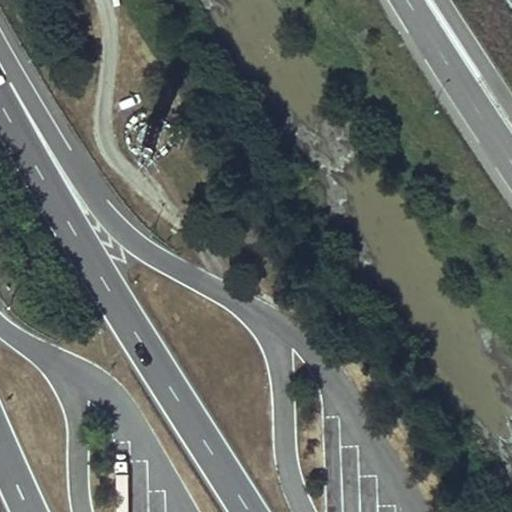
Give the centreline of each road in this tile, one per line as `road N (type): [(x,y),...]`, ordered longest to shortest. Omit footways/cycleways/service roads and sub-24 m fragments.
road 1 (motorway): [(249,511),(84,254),(0,102)]
road 2 (motorway): [(279,318),(150,248),(113,217),(37,112),(0,80)]
road 3 (trunk): [(405,0),(511,164)]
road 4 (trunk): [(442,0),(511,105)]
